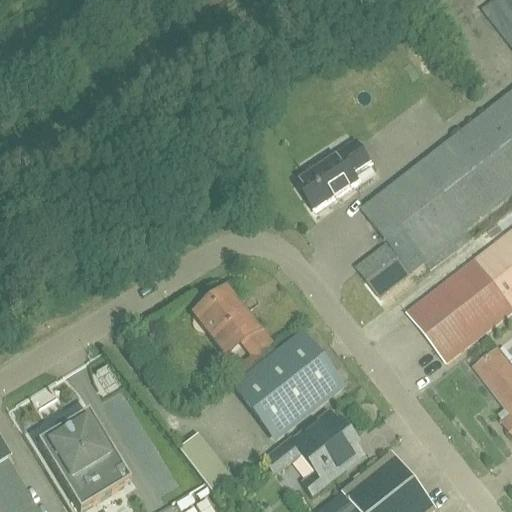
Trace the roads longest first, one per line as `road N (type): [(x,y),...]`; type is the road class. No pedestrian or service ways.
road 1 (unclassified): [(0,389),(219,252),(275,251),(294,264),(485,511)]
road 2 (unknown): [(66,348),(164,511)]
